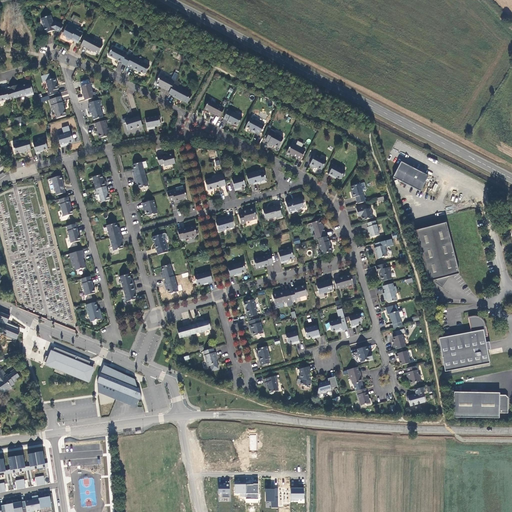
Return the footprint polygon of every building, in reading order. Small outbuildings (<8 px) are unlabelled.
[(43,26),(45,33),(55,30),(59,33),(63,26),(56,22),(53,23),(51,16),(41,19),(41,20),(41,21),(41,22),(41,23),(42,24),(42,25),(43,26)] [(73,41),(78,43),(82,35),(83,33),(76,29),(75,31),(67,26),(62,35),(66,37),(65,38),(66,39),(69,41),(71,40),(72,38),(74,39),(73,41)] [(86,36),(81,45),(87,49),(87,50),(91,52),(92,51),(98,54),(103,45),(102,45),(102,43),(98,41),(97,42),(86,36)] [(126,66),(127,65),(131,56),(132,56),(130,55),(127,53),(126,54),(113,47),(108,56),(122,63),(121,64),(126,66)] [(131,56),(127,65),(133,69),(137,71),(144,74),(146,74),(150,66),(131,56)] [(166,89),(170,91),(173,85),(175,81),(171,79),(171,80),(160,75),(156,84),(162,87),(161,88),(166,90),(166,89)] [(49,96),(58,93),(57,90),(58,89),(55,78),(45,81),(49,92),(48,92),(49,96)] [(17,85),(9,87),(13,99),(24,96),(26,97),(34,95),(30,83),(17,87),(17,85)] [(81,87),(85,100),(96,97),(94,93),(92,93),(90,84),(81,87)] [(170,91),(168,94),(173,96),(172,97),(180,101),(180,100),(187,104),(191,96),(190,94),(182,90),(183,89),(178,86),(177,87),(173,85),(170,91)] [(0,101),(9,99),(6,90),(1,91),(1,90),(0,89),(0,101)] [(63,100),(69,98),(67,91),(61,92),(63,100)] [(66,116),(60,96),(49,100),(51,106),(53,111),(54,112),(56,119),(66,116)] [(91,113),(93,120),(103,117),(99,106),(101,105),(99,100),(88,103),(90,108),(88,108),(90,114),(91,113)] [(216,115),(220,117),(224,108),(216,104),(215,104),(209,101),(204,109),(211,113),(215,116),(216,115)] [(236,126),(238,125),(242,117),(228,110),(223,119),(227,121),(227,122),(231,124),(231,123),(236,126)] [(128,130),(142,126),(139,116),(129,119),(128,118),(122,119),(124,124),(125,123),(128,130)] [(158,116),(145,119),(147,130),(152,129),(151,127),(154,127),(160,126),(159,121),(160,120),(160,117),(158,116)] [(255,132),(260,134),(264,125),(250,118),(245,127),(252,130),(251,131),(255,133),(255,132)] [(105,120),(95,123),(97,131),(99,139),(107,136),(108,134),(107,129),(108,129),(105,120)] [(271,130),(265,140),(268,142),(268,143),(272,145),(273,144),(279,147),(283,138),(282,137),(279,135),(278,136),(274,133),(274,132),(271,130)] [(57,136),(61,147),(66,146),(65,144),(72,142),(73,141),(70,132),(57,136)] [(33,144),(36,154),(40,153),(40,151),(47,149),(45,140),(33,144)] [(27,150),(31,149),(28,141),(13,145),(15,154),(20,152),(21,153),(23,152),(23,154),(28,152),(27,150)] [(286,152),(297,158),(300,160),(305,151),(291,144),(286,152)] [(161,155),(157,156),(159,165),(163,164),(164,167),(175,164),(172,154),(162,157),(161,155)] [(312,154),(307,164),(312,167),(312,165),(319,169),(324,160),(312,154)] [(133,166),(134,169),(134,172),(133,173),(134,177),(145,174),(141,162),(133,164),(133,166)] [(393,178),(420,192),(428,176),(401,162),(393,178)] [(333,165),(328,175),(333,178),(333,176),(339,179),(341,179),(345,171),(333,165)] [(246,175),(249,185),(253,183),(254,185),(258,183),(258,182),(259,182),(260,183),(266,182),(264,174),(260,175),(259,171),(246,175)] [(137,181),(138,185),(139,188),(140,188),(148,186),(145,174),(134,177),(135,182),(137,181)] [(214,189),(226,185),(222,174),(214,176),(215,178),(206,181),(205,182),(207,191),(208,190),(209,191),(213,190),(214,189)] [(106,186),(107,186),(105,181),(104,182),(101,175),(92,177),(96,189),(106,186)] [(61,177),(48,180),(52,198),(66,194),(61,177)] [(239,188),(245,186),(243,177),(232,180),(235,191),(239,190),(239,188)] [(355,197),(357,204),(365,202),(360,184),(350,187),(352,193),(351,193),(352,198),(355,197)] [(108,194),(106,186),(96,189),(95,189),(97,194),(98,194),(101,203),(109,200),(108,194)] [(166,192),(169,202),(174,200),(175,203),(179,202),(179,200),(187,198),(184,189),(184,190),(183,186),(175,188),(176,192),(172,193),(172,190),(166,192)] [(290,200),(285,201),(289,215),(297,212),(299,210),(304,208),(302,203),(305,203),(304,201),(301,199),(299,199),(299,197),(294,199),(294,201),(291,202),(290,200)] [(69,198),(55,201),(60,221),(74,218),(69,198)] [(153,200),(142,204),(143,209),(145,208),(147,215),(148,216),(157,214),(153,200)] [(356,208),(357,213),(358,216),(361,216),(363,221),(372,218),(373,216),(372,214),(371,213),(371,212),(370,208),(367,209),(366,205),(356,208)] [(282,217),(279,206),(274,207),(274,206),(268,208),(269,209),(263,210),(265,220),(276,217),(277,219),(282,217)] [(256,219),(254,209),(242,212),(243,212),(238,214),(241,225),(246,223),(245,221),(251,220),(256,219)] [(234,226),(231,216),(218,220),(218,222),(216,223),(218,232),(225,230),(232,228),(232,227),(234,226)] [(317,239),(326,237),(322,224),(321,224),(320,219),(315,220),(315,222),(312,223),(315,235),(313,235),(314,240),(317,239)] [(375,221),(367,223),(368,227),(367,227),(368,232),(369,232),(371,238),(379,235),(375,221)] [(110,238),(121,235),(120,230),(118,231),(116,223),(106,226),(110,238)] [(459,274),(446,223),(416,231),(429,282),(435,280),(436,283),(440,286),(446,277),(459,274)] [(76,224),(63,228),(68,247),(81,244),(76,224)] [(182,229),(177,230),(180,240),(184,238),(184,239),(190,238),(191,238),(195,237),(196,236),(197,236),(194,226),(182,229)] [(154,242),(158,255),(168,252),(165,240),(164,240),(162,234),(152,237),(153,237),(152,239),(152,241),(154,242)] [(122,240),(121,235),(110,238),(113,251),(123,248),(121,241),(122,240)] [(330,246),(327,236),(326,237),(317,239),(319,244),(318,244),(319,248),(320,249),(322,255),(331,252),(331,251),(332,250),(331,247),(330,246)] [(383,241),(375,244),(376,248),(374,248),(376,253),(378,259),(387,256),(383,241)] [(286,261),(293,259),(291,249),(278,252),(281,264),(286,262),(286,261)] [(82,250),(69,253),(74,272),(84,269),(82,259),(85,258),(82,250)] [(256,269),(273,264),(270,253),(265,255),(265,256),(253,259),(256,269)] [(227,267),(230,276),(235,275),(235,276),(239,275),(239,274),(244,272),(245,271),(243,262),(227,267)] [(386,263),(375,266),(377,273),(379,273),(380,276),(379,277),(380,281),(382,282),(392,279),(390,273),(391,273),(390,267),(387,268),(386,263)] [(161,275),(162,279),(164,279),(173,276),(170,264),(161,267),(163,274),(161,275)] [(208,283),(212,281),(209,272),(194,276),(197,286),(203,284),(204,285),(208,284),(208,283)] [(123,289),(134,286),(132,281),(131,282),(129,274),(120,277),(123,289)] [(90,275),(78,279),(84,300),(96,296),(90,275)] [(345,277),(334,280),(336,289),(341,288),(341,289),(345,288),(346,287),(353,284),(350,275),(349,275),(346,275),(345,277)] [(173,276),(164,279),(165,283),(164,284),(165,288),(167,288),(168,293),(170,294),(178,292),(174,276),(173,276)] [(333,291),(330,280),(325,281),(325,283),(321,284),(320,283),(317,284),(316,285),(319,295),(333,291)] [(392,284),(383,286),(385,293),(383,293),(384,298),(386,298),(387,300),(387,302),(389,303),(397,300),(395,293),(397,293),(395,287),(393,287),(392,284)] [(135,291),(134,286),(123,289),(127,302),(135,299),(136,298),(134,292),(135,291)] [(293,290),(289,291),(292,301),(297,300),(296,298),(307,295),(304,286),(293,289),(293,290)] [(289,291),(288,290),(280,292),(279,293),(272,295),(275,305),(286,302),(286,303),(292,301),(289,291)] [(245,307),(248,317),(257,315),(253,299),(243,302),(245,307)] [(99,302),(82,306),(87,325),(103,321),(99,302)] [(391,318),(394,328),(402,326),(398,311),(389,314),(390,318),(391,318)] [(348,317),(352,328),(356,327),(356,325),(361,324),(362,322),(361,321),(365,320),(363,312),(348,317)] [(486,327),(485,327),(485,326),(484,325),(484,324),(483,323),(483,322),(482,321),(481,321),(481,320),(480,319),(479,319),(478,318),(476,318),(475,318),(474,317),(473,317),(472,317),(471,318),(468,318),(471,333),(439,339),(445,372),(490,363),(485,337),(488,336),(486,327)] [(259,318),(249,321),(250,325),(249,326),(250,330),(252,330),(253,336),(263,334),(259,318)] [(338,332),(343,331),(339,319),(329,322),(331,331),(333,331),(338,330),(338,332)] [(197,323),(192,324),(195,334),(199,333),(200,335),(204,334),(204,331),(211,330),(208,320),(201,322),(201,321),(196,322),(197,323)] [(195,334),(192,324),(188,326),(188,324),(183,326),(183,327),(177,329),(179,338),(186,336),(187,339),(191,337),(191,335),(195,334)] [(315,338),(320,337),(316,325),(304,329),(306,338),(307,338),(314,336),(315,338)] [(295,344),(299,342),(296,331),(285,334),(288,343),(289,343),(292,343),(294,342),(295,344)] [(393,345),(394,350),(405,347),(402,335),(392,337),(394,345),(393,345)] [(259,361),(261,366),(270,363),(269,359),(270,359),(267,347),(257,349),(258,353),(257,354),(257,355),(257,358),(259,358),(260,358),(260,361),(259,361)] [(369,354),(368,351),(367,347),(357,349),(358,352),(357,352),(358,356),(359,357),(361,362),(372,359),(371,353),(369,354)] [(46,356),(44,362),(89,380),(93,370),(87,368),(90,362),(54,348),(53,351),(51,350),(48,357),(46,356)] [(214,353),(213,348),(203,351),(207,366),(210,366),(211,365),(212,367),(217,365),(215,357),(216,357),(215,353),(214,353)] [(406,351),(395,354),(396,359),(398,358),(400,366),(410,363),(406,351)] [(97,383),(98,393),(135,408),(139,400),(141,399),(138,388),(137,388),(135,379),(104,365),(99,378),(97,383)] [(416,366),(406,369),(407,373),(406,373),(407,378),(409,377),(411,385),(416,384),(416,383),(420,381),(420,380),(421,379),(420,375),(418,374),(417,370),(419,370),(418,367),(416,367),(416,366)] [(310,373),(309,367),(297,370),(300,379),(302,379),(301,385),(305,386),(305,387),(309,388),(311,381),(308,373),(310,373)] [(359,371),(357,367),(348,370),(350,379),(351,380),(352,384),(353,385),(362,383),(362,381),(360,371),(359,371)] [(0,377),(1,379),(0,379),(0,390),(3,388),(5,391),(11,387),(11,386),(14,383),(13,382),(16,380),(16,379),(19,376),(14,369),(10,372),(11,373),(8,375),(7,374),(4,377),(0,372),(0,377)] [(276,376),(265,379),(266,382),(266,383),(267,386),(269,393),(271,394),(273,393),(274,392),(278,391),(275,380),(277,380),(276,376)] [(337,386),(335,377),(328,379),(328,381),(319,383),(317,394),(331,390),(331,388),(337,386)] [(426,392),(424,387),(416,389),(418,394),(416,394),(408,396),(407,398),(407,400),(409,401),(410,406),(425,402),(423,393),(426,392)] [(368,399),(365,388),(356,391),(361,406),(366,404),(366,406),(371,404),(370,399),(368,399)] [(499,393),(454,392),(453,418),(499,418),(499,413),(508,413),(508,398),(505,395),(499,395),(499,393)] [(43,452),(27,454),(30,467),(45,464),(43,452)] [(23,455),(8,458),(10,470),(25,468),(23,455)] [(43,476),(35,477),(37,486),(45,484),(43,476)] [(24,479),(15,481),(17,489),(25,488),(24,479)] [(229,484),(218,484),(218,494),(230,494),(229,484)] [(246,484),(234,484),(235,493),(240,493),(240,497),(246,497),(246,484)] [(258,484),(246,484),(246,499),(258,499),(258,484)] [(278,488),(265,489),(265,501),(271,502),(271,508),(278,508),(278,506),(278,488)] [(291,488),(278,488),(278,506),(283,506),(283,503),(290,504),(290,501),(291,488)] [(304,488),(291,488),(290,501),(304,501),(304,488)] [(50,496),(38,499),(40,509),(51,506),(50,496)] [(38,499),(25,501),(26,511),(40,509),(38,499)] [(25,501),(13,503),(14,511),(25,511),(26,511),(25,501)] [(14,511),(13,503),(1,505),(1,511),(14,511)]
